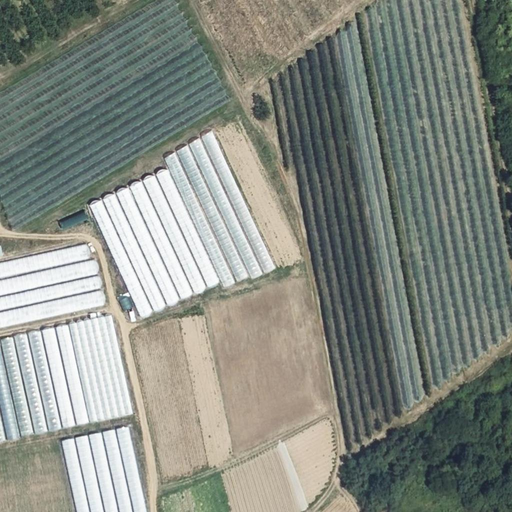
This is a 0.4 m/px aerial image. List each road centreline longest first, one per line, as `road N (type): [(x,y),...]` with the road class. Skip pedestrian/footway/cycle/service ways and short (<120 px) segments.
road 1 (track): [(194,0),(302,218),(342,461),(309,511)]
road 2 (track): [(153,511),(140,397),(100,246),(85,235),(0,231)]
road 3 (track): [(0,77),(134,0)]
